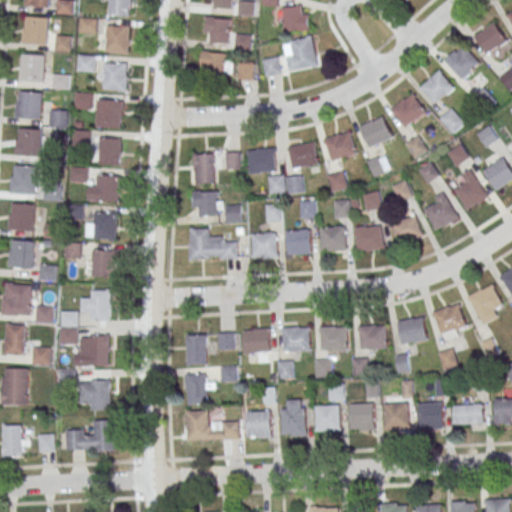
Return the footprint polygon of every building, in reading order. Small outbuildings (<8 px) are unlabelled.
[(50,0),(50,8),(24,6),(24,0),(50,0)] [(57,0),(57,14),(73,14),(73,0),(57,0)] [(131,0),(130,15),(110,14),(111,0),(131,0)] [(235,0),(235,9),(214,7),(214,0),(235,0)] [(254,16),(254,1),(239,1),(238,16),(254,16)] [(308,6),(283,7),(284,31),(309,30),(308,6)] [(51,17),(48,45),(23,43),(24,27),(26,27),(27,15),(51,17)] [(206,16),(216,16),(216,18),(233,19),(231,43),(211,42),(212,33),(205,32),(206,16)] [(97,32),(97,18),(80,18),(80,32),(97,32)] [(474,35),(487,55),(508,41),(494,22),(474,35)] [(108,25),(130,26),(128,52),(108,51),(109,37),(108,37),(108,25)] [(71,52),(71,35),(56,35),(55,51),(71,52)] [(318,65),(312,36),(283,42),(289,71),(318,65)] [(445,60),(464,80),(481,63),(462,44),(445,60)] [(202,50),(212,50),(211,52),(229,53),(227,77),(207,76),(207,67),(201,66),(202,50)] [(44,54),(21,54),(21,81),(44,81),(44,54)] [(78,71),(95,72),(95,55),(79,55),(78,71)] [(265,59),(266,74),(280,73),(279,58),(265,59)] [(106,62),(128,63),(126,89),(106,88),(107,74),(106,74),(106,62)] [(238,79),(254,79),(254,63),(238,63),(238,79)] [(511,66),(499,76),(510,91),(511,89),(511,66)] [(454,86),(438,71),(421,88),(437,104),(454,86)] [(68,75),(54,75),(54,88),(68,88),(68,75)] [(43,92),(40,120),(14,118),(16,102),(18,102),(19,90),(43,92)] [(75,109),(93,109),(93,92),(75,92),(75,109)] [(391,109),(405,128),(427,112),(413,93),(391,109)] [(123,100),(98,100),(97,127),(123,127),(123,100)] [(440,118),(453,134),(465,123),(453,108),(440,118)] [(50,127),(67,127),(68,110),(50,110),(50,127)] [(359,127),(370,148),(393,137),(383,115),(359,127)] [(486,147),(499,139),(490,126),(478,134),(486,147)] [(43,129),(40,158),(14,155),(16,139),(18,140),(19,127),(43,129)] [(89,146),(89,130),(73,130),(73,146),(89,146)] [(324,139),(331,161),(357,153),(350,131),(324,139)] [(416,159),(428,150),(418,135),(406,144),(416,159)] [(101,137),(122,138),(121,164),(100,163),(101,149),(100,149),(101,137)] [(319,165),(315,142),(289,146),(292,169),(319,165)] [(454,166),(469,160),(463,145),(448,151),(454,166)] [(276,172),(276,148),(249,148),(249,172),(276,172)] [(194,150),(195,184),(216,184),(216,170),(240,170),(240,150),(194,150)] [(368,162),(375,177),(392,169),(385,154),(368,162)] [(511,180),(511,171),(503,157),(483,170),(497,191),(511,180)] [(441,176),(430,161),(418,169),(429,184),(441,176)] [(38,167),(36,196),(10,194),(11,178),(14,178),(15,165),(38,167)] [(72,181),(86,182),(87,168),(72,167),(72,181)] [(468,210),(489,197),(471,169),(460,176),(465,184),(456,191),(468,210)] [(347,188),(344,171),(329,174),(332,191),(347,188)] [(98,174),(119,175),(118,201),(89,199),(90,184),(97,185),(98,174)] [(290,194),(305,191),(301,174),(287,177),(290,194)] [(270,193),(285,193),(285,176),(270,176),(270,193)] [(400,202),(414,196),(407,180),(393,186),(400,202)] [(61,200),(61,185),(45,185),(45,200),(61,200)] [(193,216),(221,216),(221,191),(193,191),(193,216)] [(363,194),(367,211),(383,207),(379,191),(363,194)] [(423,205),(436,230),(459,219),(445,193),(423,205)] [(301,200),(301,218),(315,218),(315,200),(301,200)] [(350,218),(350,200),(334,200),(334,218),(350,218)] [(36,204),(34,231),(8,229),(10,213),(12,213),(13,202),(36,204)] [(226,205),(226,222),(242,222),(242,204),(226,205)] [(282,204),(267,204),(267,221),(282,221),(282,204)] [(96,211),(118,213),(116,239),(96,237),(97,223),(96,223),(96,211)] [(424,237),(416,214),(392,223),(400,246),(424,237)] [(358,252),(384,250),(383,225),(356,227),(358,252)] [(322,227),(322,251),(346,251),(346,227),(322,227)] [(190,259),(238,259),(238,239),(210,239),(210,228),(190,228),(190,259)] [(287,229),(287,254),(311,254),(311,229),(287,229)] [(253,232),(253,258),(277,258),(277,232),(253,232)] [(37,241),(35,268),(9,266),(10,250),(13,250),(14,239),(37,241)] [(80,256),(80,244),(67,244),(67,256),(80,256)] [(92,277),(115,277),(115,250),(92,250),(92,277)] [(57,280),(58,264),(40,264),(40,280),(57,280)] [(511,294),(511,268),(500,276),(511,294)] [(32,285),(30,314),(3,312),(4,297),(6,297),(7,283),(32,285)] [(469,297),(484,324),(502,314),(498,307),(503,305),(492,284),(469,297)] [(111,290),(92,290),(92,300),(82,300),(82,310),(92,310),(92,320),(111,320),(111,290)] [(468,334),(460,304),(435,310),(442,340),(468,334)] [(54,323),(54,305),(36,305),(36,322),(54,323)] [(78,312),(61,312),(61,344),(78,344),(78,312)] [(398,322),(403,345),(428,339),(423,316),(398,322)] [(25,354),(25,324),(5,324),(5,354),(25,354)] [(387,349),(387,325),(360,326),(360,349),(387,349)] [(284,351),(310,351),(310,326),(284,326),(284,351)] [(347,350),(347,326),(320,326),(320,350),(347,350)] [(244,353),(270,353),(270,329),(244,329),(244,353)] [(218,350),(235,350),(235,333),(218,333),(218,350)] [(206,335),(187,335),(187,364),(206,364),(206,335)] [(90,345),(83,345),(83,357),(89,357),(89,366),(110,366),(110,336),(90,336),(90,345)] [(32,365),(50,365),(50,347),(33,347),(32,365)] [(459,366),(453,348),(439,352),(445,370),(459,366)] [(407,353),(396,356),(400,373),(411,371),(407,353)] [(367,358),(353,358),(354,375),(368,374),(367,358)] [(333,377),(333,359),(316,359),(316,377),(333,377)] [(293,360),(279,360),(279,379),(293,379),(293,360)] [(238,366),(220,366),(221,382),(239,381),(238,366)] [(29,369),(27,404),(1,403),(3,376),(6,376),(7,367),(29,369)] [(207,373),(186,373),(186,404),(210,404),(210,383),(207,383),(207,373)] [(92,410),(111,410),(111,380),(81,380),(81,401),(92,401),(92,410)] [(448,395),(448,380),(437,380),(437,395),(448,395)] [(329,400),(345,399),(344,382),(328,383),(329,400)] [(367,397),(379,397),(379,382),(366,382),(367,397)] [(511,398),(495,399),(495,424),(511,423),(511,398)] [(281,409),(283,434),(291,433),(292,437),(309,436),(307,407),(302,408),(301,399),(288,400),(288,409),(281,409)] [(443,402),(419,402),(419,429),(443,429),(443,402)] [(349,404),(350,428),(361,428),(361,431),(375,430),(374,403),(349,404)] [(386,429),(410,429),(410,403),(386,403),(386,429)] [(484,424),(484,404),(454,404),(454,424),(484,424)] [(316,406),(317,431),(341,430),(340,405),(316,406)] [(187,441),(240,439),(239,420),(209,421),(209,410),(187,411),(187,441)] [(271,437),(271,411),(247,411),(248,437),(271,437)] [(116,450),(116,420),(94,421),(95,430),(66,431),(67,451),(116,450)] [(29,436),(21,436),(21,425),(3,425),(3,456),(23,456),(23,445),(29,445),(29,436)] [(52,434),(40,434),(40,452),(52,452),(52,434)] [(510,511),(511,498),(484,498),(483,511),(510,511)] [(452,511),(476,511),(476,501),(452,501),(452,511)] [(408,511),(408,503),(383,503),(383,511),(408,511)]
